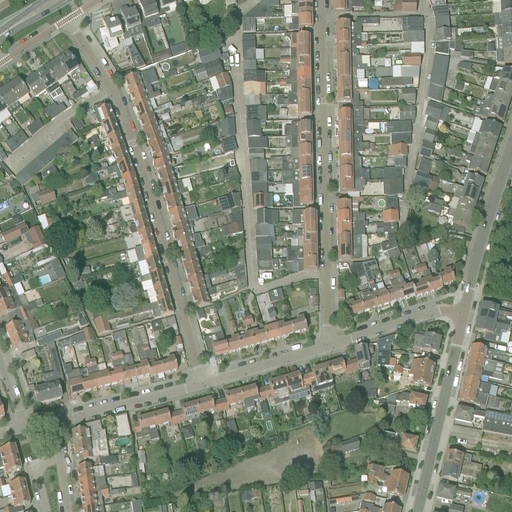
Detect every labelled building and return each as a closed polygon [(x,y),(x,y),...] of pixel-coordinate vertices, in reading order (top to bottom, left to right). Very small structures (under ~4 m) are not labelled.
[(141,13),(136,15),(135,15),(140,30),(147,27),(145,21),(157,17),(157,16),(153,4),(151,0),(150,0),(145,2),(143,0),(138,0),(137,0),(141,13)] [(175,6),(172,0),(158,0),(159,2),(153,4),(157,16),(157,17),(158,19),(165,17),(164,15),(169,14),(168,8),(174,6),(175,6)] [(172,0),(175,6),(174,6),(176,9),(182,7),(179,0),(172,0)] [(257,9),(263,9),(266,9),(278,8),(277,0),(266,0),(262,3),(260,3),(257,9)] [(415,1),(401,2),(401,15),(415,14),(415,1)] [(511,1),(499,3),(500,15),(511,14),(511,1)] [(351,3),(345,3),(332,3),(332,15),(351,14),(351,10),(364,10),(364,3),(354,3),(351,3)] [(445,6),(429,8),(434,20),(448,19),(447,7),(445,7),(445,6)] [(311,7),(298,7),(297,7),(290,7),(291,19),(298,19),(311,18),(311,7)] [(256,8),(241,20),(254,20),(264,20),(264,16),(266,16),(266,9),(263,9),(257,9),(256,8)] [(124,23),(118,25),(122,38),(123,42),(142,36),(140,30),(135,15),(136,15),(134,10),(127,13),(126,9),(120,11),(124,23)] [(511,14),(500,15),(501,28),(511,26),(511,14)] [(311,18),(298,19),(291,19),(291,27),(287,27),(288,33),(299,33),(299,30),(311,30),(311,18)] [(122,38),(118,25),(117,21),(110,23),(108,19),(102,21),(106,34),(100,36),(106,53),(115,50),(117,47),(115,41),(122,38)] [(421,33),(421,19),(401,20),(401,29),(402,29),(402,34),(403,34),(403,33),(421,33)] [(448,19),(434,20),(435,32),(449,31),(448,19)] [(241,20),(241,34),(255,33),(254,20),(241,20)] [(354,20),(355,26),(352,26),(348,24),(335,24),(335,36),(360,35),(360,26),(377,26),(377,20),(354,20)] [(511,26),(501,28),(496,28),(497,40),(502,40),(511,39),(511,26)] [(456,31),(449,31),(435,32),(434,32),(435,45),(457,43),(456,31)] [(403,33),(403,34),(403,45),(423,45),(423,33),(421,33),(403,33)] [(296,38),(296,35),(283,36),(283,40),(287,40),(289,43),(289,50),(309,49),(308,38),(300,38),(300,37),(299,37),(299,38),(296,38)] [(360,35),(335,36),(336,47),(354,47),(355,50),(360,49),(360,44),(361,44),(360,35)] [(242,51),(255,51),(254,36),(241,37),(242,51)] [(212,37),(206,39),(208,45),(214,43),(212,37)] [(511,39),(502,40),(502,52),(511,51),(511,39)] [(197,42),(191,44),(193,50),(199,48),(197,42)] [(457,43),(435,45),(434,52),(448,52),(448,51),(461,53),(461,52),(461,43),(457,43)] [(423,46),(412,46),(410,46),(410,56),(423,56),(423,46)] [(132,47),(126,49),(133,71),(145,67),(132,47)] [(355,58),(355,50),(354,47),(336,47),(336,59),(355,58)] [(175,48),(170,50),(173,58),(178,56),(175,48)] [(207,65),(222,59),(218,48),(203,54),(207,65)] [(309,61),(309,49),(289,50),(289,59),(290,59),(290,61),(309,61)] [(255,51),(242,51),(242,62),(255,62),(255,51)] [(511,51),(502,52),(494,53),(495,64),(500,65),(510,65),(511,65),(511,51)] [(67,55),(56,63),(66,78),(81,67),(76,61),(72,63),(67,55)] [(157,56),(150,58),(153,66),(159,63),(157,56)] [(404,68),(419,68),(419,57),(403,57),(404,68)] [(355,58),(336,59),(336,70),(349,70),(355,70),(355,72),(361,72),(360,67),(361,67),(361,58),(355,58)] [(290,59),(289,59),(284,59),(284,64),(290,64),(290,69),(286,69),(286,73),(296,73),(309,72),(309,61),(290,61),(290,59)] [(433,61),(431,73),(444,78),(447,65),(433,61)] [(210,64),(202,67),(206,79),(222,73),(218,62),(210,64)] [(255,74),(255,62),(242,62),(242,74),(255,74)] [(56,63),(45,70),(55,85),(66,78),(56,63)] [(469,73),(471,66),(462,64),(457,66),(458,70),(469,73)] [(400,80),(405,80),(418,79),(419,69),(400,69),(400,80)] [(59,90),(55,85),(45,70),(34,77),(45,92),(48,97),(59,90)] [(349,70),(336,70),(336,82),(355,81),(355,72),(355,70),(349,70)] [(493,75),(492,80),(511,87),(511,73),(509,72),(509,73),(502,71),(500,77),(493,75)] [(174,72),(162,77),(164,82),(176,77),(174,72)] [(309,72),(296,73),(296,84),(309,84),(309,72)] [(444,78),(431,73),(429,85),(442,90),(444,78)] [(231,88),(226,74),(214,78),(219,92),(231,88)] [(255,74),(242,74),(242,85),(255,85),(255,74)] [(129,94),(142,89),(137,76),(124,81),(129,94)] [(45,92),(34,77),(23,85),(29,93),(29,94),(30,94),(34,100),(45,92)] [(405,80),(400,80),(380,80),(381,88),(405,88),(405,80)] [(511,91),(511,87),(492,80),(488,92),(494,94),(509,99),(511,91)] [(28,97),(17,81),(6,89),(17,104),(28,97)] [(356,90),(355,81),(336,82),(336,93),(356,93),(356,95),(358,95),(361,95),(361,90),(356,90)] [(309,84),(296,84),(290,84),(290,82),(284,82),(284,87),(290,87),(290,96),(310,95),(309,84)] [(463,84),(457,82),(454,92),(460,94),(463,84)] [(255,85),(242,85),(243,97),(259,96),(265,96),(265,85),(259,85),(255,85)] [(442,90),(429,85),(427,100),(440,104),(442,90)] [(231,88),(219,92),(199,99),(202,106),(217,100),(219,106),(232,101),(231,88)] [(6,89),(0,93),(0,102),(6,112),(10,116),(20,109),(17,104),(6,89)] [(142,91),(142,89),(129,94),(133,108),(146,103),(146,102),(152,100),(148,89),(142,91)] [(84,90),(77,94),(80,99),(87,94),(84,90)] [(414,104),(414,91),(401,91),(401,104),(414,104)] [(356,93),(336,93),(337,105),(349,105),(350,109),(362,109),(362,104),(358,104),(358,95),(356,95),(356,93)] [(80,99),(77,94),(71,98),(74,103),(80,99)] [(486,97),(484,104),(505,111),(509,99),(494,94),(492,100),(486,97)] [(287,96),(287,102),(282,102),(283,108),(285,107),(285,105),(291,105),(291,107),(310,107),(310,95),(290,96),(287,96)] [(260,103),(259,96),(243,97),(244,108),(260,108),(260,103)] [(192,102),(192,105),(194,107),(197,108),(199,107),(200,104),(200,102),(197,100),(194,100),(192,102)] [(146,103),(133,108),(138,121),(151,116),(162,112),(168,110),(171,109),(169,105),(150,112),(146,103)] [(442,108),(429,104),(425,117),(427,118),(438,121),(442,108)] [(484,104),(482,111),(479,111),(477,117),(481,118),(484,118),(486,118),(493,121),(495,122),(495,121),(503,124),(505,118),(504,116),(505,111),(484,104)] [(61,115),(56,109),(54,105),(48,110),(47,109),(42,113),(49,123),(61,115)] [(61,105),(56,109),(61,115),(66,112),(61,105)] [(114,121),(109,108),(103,110),(101,105),(91,109),(92,110),(92,109),(94,114),(95,115),(98,114),(99,118),(97,119),(96,121),(97,124),(99,126),(101,125),(102,126),(114,121)] [(310,118),(310,107),(291,107),(291,105),(285,105),(285,107),(288,107),(288,117),(290,119),(310,118)] [(221,109),(224,117),(232,114),(229,106),(221,109)] [(260,108),(244,108),(245,124),(247,124),(259,123),(258,109),(260,108)] [(398,121),(414,120),(414,108),(398,108),(398,121)] [(337,126),(350,126),(350,114),(337,114),(337,126)] [(151,116),(138,121),(143,134),(162,127),(161,122),(154,125),(151,116)] [(232,117),(220,121),(222,138),(232,137),(234,137),(232,117)] [(427,118),(423,129),(425,130),(436,133),(440,122),(438,121),(427,118)] [(77,120),(71,124),(76,132),(77,133),(83,129),(77,120)] [(38,121),(32,126),(37,133),(43,128),(38,121)] [(119,135),(114,121),(102,126),(107,139),(119,135)] [(491,126),(485,124),(478,122),(474,134),(481,136),(496,141),(500,129),(493,127),(493,126),(492,126),(491,126)] [(247,124),(245,124),(246,135),(260,135),(259,123),(247,124)] [(310,126),(300,126),(300,124),(290,125),(290,138),(291,138),(297,138),(311,138),(310,126)] [(410,124),(386,125),(386,136),(395,136),(410,135),(410,124)] [(356,125),(350,126),(337,126),(337,137),(350,137),(350,136),(358,136),(360,136),(360,133),(356,133),(356,127),(356,125)] [(37,133),(32,126),(26,130),(31,138),(37,133)] [(167,140),(162,127),(143,134),(148,147),(167,140)] [(425,130),(422,142),(432,146),(436,133),(425,130)] [(65,136),(73,145),(77,141),(70,131),(65,135),(65,136)] [(17,150),(27,142),(21,133),(10,140),(17,150)] [(123,148),(119,135),(107,139),(112,153),(123,148)] [(410,147),(410,135),(395,136),(396,147),(406,147),(410,147)] [(73,145),(65,136),(60,140),(68,148),(73,145)] [(358,145),(358,136),(350,136),(350,137),(337,137),(338,149),(351,149),(351,148),(357,148),(357,150),(362,150),(363,150),(363,145),(358,145)] [(481,136),(477,148),(492,153),(496,141),(481,136)] [(92,144),(98,142),(96,137),(90,139),(91,140),(86,142),(88,146),(92,144)] [(311,149),(311,138),(297,138),(297,150),(311,149)] [(17,150),(10,140),(4,145),(12,155),(17,150)] [(68,148),(60,140),(56,144),(63,152),(68,148)] [(169,147),(167,140),(148,147),(153,161),(166,157),(163,149),(169,147)] [(237,151),(234,140),(219,144),(223,155),(237,151)] [(248,151),(265,150),(265,140),(248,140),(248,151)] [(432,146),(422,142),(418,157),(429,161),(429,160),(447,167),(448,164),(440,161),(441,160),(430,156),(433,148),(433,146),(432,146)] [(63,152),(56,144),(51,148),(59,156),(63,152)] [(477,148),(471,146),(469,154),(474,156),(473,160),(488,165),(490,159),(491,159),(492,155),(492,154),(492,153),(477,148)] [(406,147),(396,147),(394,147),(387,148),(387,159),(394,159),(405,159),(406,158),(406,147)] [(51,148),(46,152),(54,160),(59,156),(51,148)] [(128,162),(123,148),(112,153),(117,166),(128,162)] [(362,154),(362,150),(357,150),(357,148),(351,148),(351,149),(338,149),(338,160),(351,160),(351,159),(357,159),(357,154),(362,154)] [(297,150),(289,150),(289,154),(290,154),(290,159),(291,159),(291,161),(311,161),(311,149),(297,150)] [(265,151),(265,150),(248,151),(248,162),(263,162),(263,151),(265,151)] [(445,156),(460,161),(462,156),(447,151),(445,156)] [(46,152),(42,155),(49,164),(54,160),(46,152)] [(49,164),(42,155),(37,159),(45,168),(49,164)] [(153,161),(151,161),(154,171),(156,170),(157,175),(171,171),(171,170),(174,169),(172,163),(169,164),(166,157),(153,161)] [(473,160),(467,158),(465,163),(471,165),(469,172),(476,174),(476,175),(477,175),(478,175),(485,177),(487,171),(486,169),(488,165),(473,160)] [(45,168),(37,159),(33,163),(40,172),(45,168)] [(286,159),(286,164),(281,164),(281,173),(290,173),(292,173),(311,172),(311,161),(291,161),(291,159),(290,159),(286,159)] [(360,159),(357,159),(351,159),(351,160),(338,160),(338,172),(351,171),(360,171),(360,159)] [(405,159),(394,159),(394,170),(405,170),(405,159)] [(421,160),(417,173),(427,177),(431,164),(421,160)] [(108,169),(97,173),(97,174),(102,172),(105,171),(107,177),(117,174),(118,171),(121,179),(133,175),(128,162),(117,166),(117,167),(108,170),(108,169)] [(263,162),(248,162),(249,162),(249,173),(266,173),(266,162),(263,162)] [(33,163),(28,167),(35,176),(40,172),(33,163)] [(171,171),(157,175),(161,188),(179,183),(177,177),(182,175),(182,174),(197,170),(196,164),(171,170),(171,171)] [(97,173),(108,169),(106,165),(100,167),(101,169),(96,171),(97,173)] [(28,167),(23,171),(31,180),(35,176),(28,167)] [(53,168),(41,177),(42,180),(57,174),(53,168)] [(223,184),(237,180),(234,169),(220,172),(223,184)] [(31,180),(23,171),(19,175),(26,184),(31,180)] [(361,171),(360,171),(351,171),(338,172),(338,183),(351,183),(358,182),(362,182),(361,171)] [(292,173),(290,173),(290,179),(282,179),(282,187),(286,187),(286,182),(292,182),(292,184),(298,184),(312,184),(311,172),(292,173)] [(417,173),(413,186),(421,189),(427,191),(431,179),(427,177),(417,173)] [(26,184),(19,175),(14,179),(22,188),(26,184)] [(133,175),(121,179),(125,193),(137,189),(133,175)] [(467,177),(463,190),(478,195),(482,182),(476,180),(474,179),(474,180),(467,177)] [(179,183),(161,188),(164,201),(178,198),(187,195),(187,194),(192,193),(188,180),(179,183)] [(402,196),(401,181),(388,181),(389,197),(402,196)] [(312,195),(312,184),(298,184),(292,184),(292,182),(286,182),(286,187),(291,187),(291,196),(312,195)] [(358,182),(351,183),(338,183),(339,195),(359,194),(358,182)] [(37,195),(39,194),(37,186),(28,189),(29,194),(30,197),(37,195)] [(421,189),(413,186),(412,186),(410,199),(418,201),(421,189)] [(478,195),(463,190),(453,186),(452,191),(455,192),(452,199),(474,206),(478,195)] [(116,195),(105,198),(106,201),(112,200),(112,203),(113,203),(117,202),(127,199),(129,207),(141,203),(137,189),(125,193),(116,195)] [(51,190),(39,194),(37,195),(41,206),(55,201),(51,190)] [(99,200),(116,195),(115,190),(98,195),(99,200)] [(240,203),(239,195),(226,198),(228,206),(240,203)] [(312,207),(312,195),(291,196),(292,196),(292,210),(305,209),(305,207),(312,207)] [(263,196),(251,197),(252,210),(265,210),(265,196),(263,196)] [(182,211),(178,198),(164,201),(168,215),(182,211)] [(474,206),(452,199),(448,211),(470,218),(474,206)] [(348,204),(347,204),(336,204),(336,216),(349,216),(349,215),(357,215),(357,203),(363,203),(362,200),(348,200),(348,204)] [(385,214),(397,213),(396,200),(385,200),(385,214)] [(129,207),(118,210),(122,224),(124,223),(133,221),(145,217),(141,203),(129,207)] [(439,215),(441,209),(430,205),(428,212),(439,215)] [(182,211),(168,215),(172,228),(185,225),(182,211)] [(470,218),(448,211),(446,217),(453,220),(449,233),(462,236),(465,230),(466,230),(470,218)] [(256,213),(256,227),(266,227),(270,227),(270,212),(256,213)] [(315,226),(315,215),(306,215),(306,212),(293,212),(294,227),(302,227),(315,226)] [(397,213),(385,214),(382,214),(383,225),(395,224),(397,224),(397,213)] [(240,214),(231,217),(229,217),(231,226),(241,222),(240,214)] [(355,216),(349,216),(336,216),(336,227),(350,227),(356,227),(356,229),(361,229),(361,224),(356,224),(355,216)] [(133,221),(135,227),(129,228),(129,229),(128,231),(129,235),(131,236),(137,235),(149,231),(145,217),(133,221)] [(241,222),(231,226),(226,228),(228,237),(242,234),(241,222)] [(125,229),(124,223),(108,227),(110,234),(125,229)] [(185,225),(172,228),(173,232),(171,233),(174,242),(189,238),(187,231),(192,230),(190,223),(185,225)] [(386,235),(386,234),(396,234),(395,224),(383,225),(376,225),(376,236),(386,235)] [(302,227),(302,232),(296,232),(296,236),(297,238),(316,238),(315,226),(302,227)] [(5,244),(10,242),(13,241),(27,234),(24,227),(1,237),(4,244),(5,244)] [(256,227),(254,227),(255,239),(267,239),(266,227),(256,227)] [(350,227),(336,227),(337,239),(350,239),(357,238),(356,229),(356,227),(350,227)] [(38,228),(28,232),(33,244),(31,245),(33,251),(45,246),(38,228)] [(149,231),(137,235),(141,248),(153,245),(149,231)] [(198,236),(189,238),(174,242),(174,243),(176,242),(180,255),(193,252),(204,249),(202,244),(200,244),(198,236)] [(296,236),(291,236),(291,241),(290,241),(290,250),(291,250),(316,249),(316,238),(297,238),(296,236)] [(454,261),(459,262),(464,240),(448,237),(445,252),(455,254),(454,261)] [(350,239),(337,239),(337,250),(361,250),(360,238),(357,238),(350,239)] [(267,239),(255,239),(255,251),(271,250),(270,239),(267,239)] [(10,242),(5,244),(8,250),(16,247),(13,241),(10,242)] [(394,251),(392,244),(379,247),(374,248),(376,257),(382,255),(382,254),(386,253),(394,251)] [(153,245),(141,248),(145,262),(157,259),(153,245)] [(211,254),(209,247),(200,250),(202,256),(211,254)] [(316,261),(316,249),(291,250),(291,253),(296,253),(297,259),(297,261),(316,261)] [(271,250),(255,251),(256,262),(271,262),(271,250)] [(361,250),(337,250),(337,262),(350,262),(358,262),(361,261),(361,250)] [(394,251),(386,253),(388,260),(399,256),(398,250),(394,251)] [(193,252),(180,255),(183,269),(197,265),(193,252)] [(233,271),(244,267),(243,252),(230,255),(233,271)] [(157,259),(145,262),(149,276),(161,273),(157,259)] [(297,259),(291,259),(291,264),(297,264),(297,275),(303,273),(316,272),(316,261),(297,261),(297,259)] [(57,261),(49,264),(53,273),(61,270),(57,261)] [(256,262),(257,273),(272,273),(272,270),(277,270),(277,262),(271,262),(256,262)] [(197,265),(183,269),(187,283),(201,279),(200,279),(197,265)] [(362,266),(361,266),(351,266),(348,270),(350,276),(353,282),(365,278),(363,269),(362,266)] [(244,267),(233,271),(236,283),(246,280),(244,267)] [(88,268),(79,271),(81,278),(90,276),(88,268)] [(397,271),(393,273),(403,300),(414,297),(415,299),(416,299),(412,287),(412,285),(411,283),(404,286),(401,278),(400,279),(397,271)] [(438,278),(441,288),(454,284),(450,271),(443,273),(444,276),(438,278)] [(426,273),(422,274),(424,281),(428,294),(441,290),(442,290),(441,288),(438,278),(437,278),(430,280),(427,272),(426,273)] [(161,273),(149,276),(139,279),(143,293),(146,292),(152,290),(165,287),(161,273)] [(403,300),(393,273),(388,274),(390,282),(388,283),(390,289),(385,291),(389,305),(403,300)] [(6,283),(11,281),(8,274),(3,277),(6,283)] [(20,277),(11,281),(6,283),(9,289),(23,283),(20,277)] [(201,279),(187,283),(191,296),(204,293),(204,292),(210,290),(208,282),(207,278),(207,277),(200,279),(201,279)] [(236,283),(210,290),(204,292),(204,293),(191,296),(195,310),(208,306),(206,299),(216,296),(216,295),(237,287),(238,291),(238,293),(246,290),(246,280),(236,283)] [(371,280),(367,281),(376,309),(389,305),(385,291),(383,291),(384,292),(378,294),(375,286),(373,287),(371,280)] [(370,292),(358,296),(363,313),(376,309),(367,281),(366,281),(370,292)] [(424,281),(412,285),(412,287),(416,299),(428,294),(424,281)] [(81,284),(75,286),(75,287),(77,294),(84,292),(81,284)] [(165,287),(152,290),(146,292),(150,306),(156,304),(169,301),(165,287)] [(14,291),(7,294),(5,290),(0,292),(0,305),(17,298),(14,291)] [(266,295),(267,296),(269,304),(270,304),(270,305),(283,301),(280,291),(266,295)] [(357,296),(360,304),(353,307),(352,303),(345,305),(350,318),(363,313),(358,296),(357,296)] [(0,305),(0,318),(0,319),(15,312),(18,311),(20,317),(37,310),(37,309),(35,304),(34,303),(22,308),(17,298),(0,305)] [(173,315),(169,301),(156,304),(150,306),(101,320),(99,320),(91,323),(98,336),(109,333),(107,325),(151,312),(154,320),(173,315)] [(480,305),(479,313),(488,315),(488,316),(496,318),(496,316),(505,318),(511,320),(511,314),(497,311),(498,309),(480,305)] [(91,323),(99,320),(95,306),(84,309),(91,323)] [(20,317),(23,322),(4,330),(9,341),(24,335),(32,332),(27,321),(40,316),(37,310),(20,317)] [(488,315),(479,313),(476,322),(510,329),(511,325),(504,323),(505,318),(496,316),(496,318),(488,316),(488,315)] [(84,319),(78,322),(81,328),(87,326),(84,319)] [(175,325),(173,319),(149,325),(152,334),(163,332),(162,329),(175,325)] [(289,323),(293,335),(306,331),(302,319),(289,323)] [(493,331),(506,334),(507,332),(509,332),(510,329),(476,322),(474,332),(492,336),(493,331)] [(293,335),(289,323),(276,327),(280,339),(293,335)] [(280,339),(276,327),(263,330),(267,343),(280,339)] [(94,343),(90,330),(82,332),(82,335),(85,343),(85,345),(94,343)] [(263,330),(250,334),(254,347),(267,343),(263,330)] [(38,348),(46,346),(53,343),(62,339),(59,333),(36,342),(38,348)] [(125,339),(123,333),(111,336),(112,342),(125,339)] [(203,340),(207,354),(213,353),(215,361),(220,360),(219,357),(228,355),(225,345),(222,334),(206,339),(203,340)] [(245,339),(239,341),(238,341),(241,351),(254,347),(250,334),(244,336),(245,339)] [(24,335),(9,341),(13,352),(34,344),(32,338),(26,341),(24,335)] [(82,335),(70,340),(71,346),(71,347),(72,347),(77,346),(85,343),(82,335)] [(423,343),(421,351),(436,355),(440,340),(415,335),(414,341),(423,343)] [(377,343),(376,353),(389,354),(390,346),(392,346),(392,337),(377,343)] [(239,341),(237,338),(231,340),(232,343),(225,345),(228,355),(241,351),(238,341),(239,341)] [(71,346),(70,340),(69,340),(69,341),(56,345),(58,351),(71,347),(71,346)] [(372,358),(371,355),(373,355),(371,347),(354,350),(357,364),(359,372),(369,370),(367,359),(372,358)] [(135,350),(139,365),(140,369),(134,370),(136,380),(149,376),(146,366),(144,356),(143,352),(142,348),(135,350)] [(499,359),(501,355),(471,348),(468,358),(490,363),(491,357),(499,359)] [(61,376),(54,349),(48,351),(55,378),(61,376)] [(35,358),(33,352),(20,357),(22,363),(35,358)] [(376,353),(376,368),(377,368),(389,368),(389,366),(389,359),(389,354),(376,353)] [(132,365),(125,366),(124,361),(122,361),(120,354),(115,355),(123,383),(124,386),(130,385),(129,382),(136,380),(134,370),(132,365)] [(111,364),(113,372),(106,374),(110,387),(123,383),(115,355),(111,356),(113,364),(111,364)] [(468,358),(466,369),(493,375),(495,364),(490,363),(468,358)] [(167,364),(160,366),(163,375),(177,372),(173,359),(166,361),(167,364)] [(94,360),(89,362),(97,390),(110,387),(106,374),(104,366),(97,368),(97,367),(96,368),(94,360)] [(86,370),(88,379),(80,381),(84,394),(97,390),(89,362),(85,363),(86,370)] [(359,372),(357,364),(343,368),(341,362),(326,367),(330,377),(345,373),(346,376),(359,372)] [(411,367),(409,372),(431,377),(434,366),(417,363),(415,368),(411,367)] [(72,383),(67,364),(62,365),(63,369),(71,400),(77,399),(76,396),(84,394),(80,381),(72,383)] [(153,364),(152,364),(146,366),(149,376),(150,379),(163,375),(160,366),(154,367),(153,364)] [(307,377),(306,377),(309,388),(310,387),(311,389),(311,391),(312,395),(320,392),(318,387),(323,385),(325,391),(333,388),(331,383),(330,377),(326,367),(311,371),(313,375),(307,377)] [(464,378),(463,380),(479,383),(479,382),(480,377),(488,379),(492,380),(501,382),(502,377),(501,377),(493,375),(466,369),(464,378)] [(429,388),(431,377),(409,372),(408,377),(413,379),(412,384),(429,388)] [(298,376),(283,380),(289,398),(289,401),(290,402),(290,403),(308,398),(307,393),(309,392),(308,388),(309,388),(306,377),(305,377),(299,379),(298,376)] [(49,403),(61,400),(57,385),(55,378),(43,381),(45,388),(49,403)] [(263,390),(262,390),(265,401),(267,400),(269,409),(275,407),(274,403),(279,401),(280,405),(290,402),(289,401),(289,398),(283,380),(268,385),(269,388),(263,390)] [(463,381),(461,392),(488,398),(489,392),(490,387),(478,385),(479,383),(463,380),(463,381)] [(364,398),(363,392),(362,386),(355,387),(357,399),(364,398)] [(45,388),(34,391),(37,406),(49,403),(45,388)] [(255,389),(239,393),(242,403),(245,413),(253,410),(252,405),(258,403),(264,401),(265,401),(262,390),(261,390),(255,392),(255,389)] [(363,392),(364,398),(364,401),(375,399),(375,389),(363,392)] [(488,398),(461,392),(458,402),(485,408),(488,398)] [(225,400),(218,402),(221,413),(228,411),(227,407),(242,403),(239,393),(224,397),(225,400)] [(378,402),(377,411),(393,413),(394,403),(401,405),(402,403),(408,404),(407,407),(423,411),(426,399),(410,396),(410,397),(400,395),(400,397),(396,396),(386,400),(386,403),(378,402)] [(488,407),(495,409),(497,400),(490,398),(488,407)] [(221,413),(218,402),(212,404),(211,401),(196,405),(198,415),(214,411),(215,415),(221,413)] [(266,404),(259,406),(262,416),(269,413),(266,404)] [(200,420),(198,415),(196,405),(180,409),(181,413),(176,414),(179,425),(184,423),(190,422),(192,428),(201,425),(200,420)] [(511,417),(509,417),(509,418),(485,413),(484,415),(457,409),(454,421),(470,424),(471,418),(483,420),(482,426),(481,432),(511,438),(511,417)] [(323,411),(317,413),(319,419),(325,417),(324,413),(323,411)] [(176,425),(174,415),(168,416),(167,413),(152,417),(155,428),(170,423),(171,427),(176,425)] [(317,414),(305,419),(307,425),(319,420),(317,414)] [(155,428),(152,417),(137,421),(138,425),(132,426),(135,437),(141,435),(141,438),(149,436),(151,442),(158,440),(155,428)] [(126,419),(115,422),(118,439),(130,438),(126,419)] [(96,442),(95,434),(101,433),(100,422),(78,428),(79,432),(71,433),(73,445),(96,442)] [(224,428),(222,422),(215,424),(217,430),(224,428)] [(233,422),(226,424),(232,444),(237,443),(235,435),(236,434),(233,422)] [(191,428),(181,430),(183,441),(193,439),(191,428)] [(382,433),(374,435),(374,440),(380,441),(387,442),(385,447),(414,453),(416,441),(382,433)] [(284,434),(276,437),(277,443),(286,441),(284,434)] [(325,462),(360,451),(356,440),(322,451),(325,462)] [(96,442),(73,445),(75,457),(83,456),(83,462),(95,460),(105,459),(104,453),(104,452),(99,453),(97,442),(96,442)] [(17,459),(14,447),(0,450),(0,457),(2,463),(17,459)] [(446,455),(443,467),(479,475),(481,468),(469,465),(470,458),(462,456),(462,457),(453,456),(453,457),(446,455)] [(105,459),(95,460),(96,467),(105,465),(117,464),(116,457),(108,459),(105,459)] [(2,463),(0,463),(0,469),(3,469),(5,475),(20,470),(17,459),(2,463)] [(78,483),(98,480),(97,468),(90,469),(90,466),(76,468),(78,483)] [(379,467),(378,469),(368,467),(366,473),(369,474),(368,479),(376,481),(384,483),(385,478),(386,478),(386,477),(382,476),(384,469),(379,467)] [(479,475),(443,467),(441,478),(448,480),(448,481),(456,483),(458,476),(478,481),(479,475)] [(385,478),(384,483),(405,488),(408,477),(391,474),(389,479),(386,478),(385,478)] [(104,479),(98,480),(78,483),(80,496),(106,493),(106,486),(105,486),(104,479)] [(11,497),(26,494),(24,482),(8,486),(11,497)] [(405,488),(384,483),(382,488),(387,489),(386,495),(403,499),(405,488)] [(312,485),(314,493),(322,491),(321,484),(312,485)] [(439,487),(436,498),(452,502),(454,495),(469,499),(470,494),(439,487)] [(124,490),(117,491),(106,493),(80,496),(82,510),(96,508),(102,507),(101,498),(124,494),(124,490)] [(248,493),(239,494),(241,504),(250,503),(249,501),(248,494),(248,493)] [(26,494),(11,497),(13,509),(21,507),(29,505),(26,494)] [(372,504),(374,498),(365,496),(363,502),(372,504)] [(327,501),(328,507),(358,502),(357,497),(327,501)]
